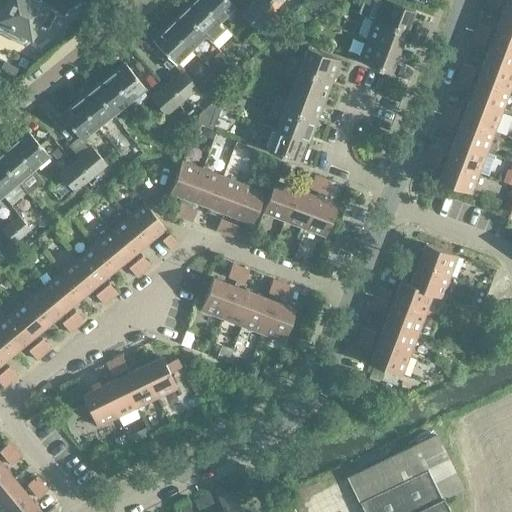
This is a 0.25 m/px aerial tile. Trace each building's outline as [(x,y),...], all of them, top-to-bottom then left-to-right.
[(6,0),(0,12),(0,31),(20,43),(24,42),(26,38),(29,38),(36,24),(46,28),(61,0),(6,0)] [(194,0),(181,12),(204,36),(205,35),(206,36),(207,36),(210,40),(223,27),(218,22),(197,0),(194,0)] [(197,0),(218,22),(233,8),(226,0),(197,0)] [(262,8),(252,0),(250,0),(238,14),(248,23),(262,8)] [(252,0),(262,8),(270,15),(282,0),(252,0)] [(373,19),(406,31),(413,10),(386,0),(363,0),(358,13),(373,19)] [(511,0),(506,0),(499,18),(511,23),(511,0)] [(262,8),(248,23),(256,30),(270,15),(262,8)] [(204,36),(181,12),(166,26),(189,50),(204,36)] [(511,23),(499,18),(492,38),(511,46),(511,23)] [(373,19),(365,40),(398,52),(402,41),(406,42),(408,41),(421,46),(424,37),(413,33),(406,31),(373,19)] [(474,32),(486,36),(490,28),(478,23),(474,32)] [(413,33),(424,37),(427,30),(416,25),(413,33)] [(189,50),(166,26),(152,40),(175,64),(189,50)] [(486,36),(474,32),(472,39),(483,44),(486,36)] [(511,46),(492,38),(484,59),(511,69),(511,46)] [(398,52),(365,40),(357,61),(389,73),(398,52)] [(288,65),(332,81),(340,60),(307,48),(303,60),(292,56),(288,65)] [(476,79),(509,91),(511,82),(511,69),(484,59),(476,79)] [(108,77),(127,102),(144,89),(124,64),(108,77)] [(459,72),(471,77),(474,68),(462,64),(459,72)] [(292,89),(324,102),(332,81),(288,65),(285,74),(296,78),(292,89)] [(397,74),(409,79),(411,71),(400,66),(397,74)] [(166,84),(174,93),(190,79),(183,70),(166,84)] [(471,77),(459,72),(456,80),(468,85),(471,77)] [(92,90),(112,114),(127,102),(108,77),(92,90)] [(174,93),(182,102),(198,88),(190,79),(174,93)] [(476,79),(468,99),(501,112),(509,91),(476,79)] [(182,102),(174,93),(166,84),(151,97),(166,115),(182,102)] [(273,106),(317,122),(324,102),(292,89),(287,101),(276,96),(273,106)] [(76,102),(96,127),(112,114),(92,90),(76,102)] [(461,119),(493,132),(501,112),(468,99),(461,119)] [(213,125),(220,106),(206,101),(198,120),(213,125)] [(96,127),(76,102),(60,115),(80,140),(96,127)] [(444,113),(455,117),(458,109),(447,104),(444,113)] [(276,130),(309,143),(317,122),(273,106),(269,115),(280,119),(276,130)] [(455,117),(444,113),(441,120),(453,125),(455,117)] [(453,140),(486,152),(493,132),(461,119),(453,140)] [(309,143),(276,130),(272,141),(261,136),(257,147),(269,151),(268,152),(301,164),(309,143)] [(10,145),(32,170),(48,156),(26,131),(10,145)] [(445,160),(478,172),(486,152),(453,140),(445,160)] [(0,153),(0,163),(16,183),(32,170),(10,145),(0,153)] [(428,153),(440,158),(444,149),(432,145),(428,153)] [(73,160),(82,169),(99,155),(90,146),(73,160)] [(440,158),(428,153),(426,161),(438,166),(440,158)] [(82,169),(91,178),(107,164),(99,155),(82,169)] [(82,169),(73,160),(72,161),(58,173),(74,192),(88,180),(91,178),(82,169)] [(478,172),(445,160),(437,181),(470,193),(478,172)] [(170,192),(191,200),(203,169),(182,161),(170,192)] [(502,180),(511,184),(511,161),(509,169),(507,168),(502,180)] [(0,192),(2,195),(16,183),(0,163),(0,192)] [(278,175),(286,178),(291,166),(282,163),(278,175)] [(191,200),(211,208),(223,176),(203,169),(191,200)] [(310,187),(319,191),(323,178),(315,175),(310,187)] [(211,208),(231,215),(243,184),(223,176),(211,208)] [(323,178),(319,191),(327,193),(331,181),(323,178)] [(263,212),(284,220),(296,189),(275,181),(263,212)] [(243,184),(231,215),(252,223),(264,192),(243,184)] [(284,220),(304,228),(316,196),(296,189),(284,220)] [(316,196),(304,228),(325,235),(337,204),(316,196)] [(127,217),(148,242),(165,228),(144,203),(127,217)] [(176,215),(184,218),(189,206),(180,203),(176,215)] [(189,206),(184,218),(192,221),(197,209),(189,206)] [(0,229),(12,244),(30,229),(18,214),(0,229)] [(148,242),(127,217),(111,231),(132,256),(148,242)] [(217,230),(225,233),(229,221),(221,218),(217,230)] [(229,221),(225,233),(233,236),(237,224),(229,221)] [(111,231),(94,244),(115,270),(132,256),(111,231)] [(162,239),(170,249),(177,243),(169,233),(162,239)] [(416,264),(448,277),(456,255),(424,243),(416,264)] [(77,258),(98,284),(115,270),(94,244),(77,258)] [(400,258),(411,263),(415,254),(403,250),(400,258)] [(136,261),(144,271),(150,265),(142,255),(136,261)] [(61,272),(82,297),(98,284),(77,258),(61,272)] [(411,263),(400,258),(397,265),(408,270),(411,263)] [(144,271),(136,261),(129,267),(137,276),(144,271)] [(228,276),(236,279),(240,267),(233,264),(228,276)] [(416,264),(409,283),(431,295),(440,298),(448,277),(416,264)] [(240,267),(236,279),(244,282),(249,270),(240,267)] [(82,297),(61,272),(44,286),(65,311),(82,297)] [(201,309),(222,317),(234,285),(213,277),(201,309)] [(268,291),(277,294),(281,282),(273,279),(268,291)] [(400,280),(392,302),(424,314),(431,295),(409,283),(400,280)] [(281,282),(277,294),(285,297),(289,285),(281,282)] [(103,288),(111,298),(117,293),(109,283),(103,288)] [(254,292),(234,285),(222,317),(242,325),(254,292)] [(44,286),(27,299),(48,325),(65,311),(44,286)] [(376,295),(387,300),(390,291),(379,287),(376,295)] [(111,298),(103,288),(96,294),(104,304),(111,298)] [(242,325),(262,333),(274,300),(254,292),(242,325)] [(387,300),(376,295),(373,303),(384,307),(387,300)] [(11,313),(32,339),(48,325),(27,299),(11,313)] [(274,300),(262,333),(283,340),(295,308),(274,300)] [(384,322),(416,334),(424,314),(392,302),(384,322)] [(69,316),(77,326),(84,320),(76,311),(69,316)] [(0,322),(0,334),(15,352),(32,339),(11,313),(0,322)] [(77,326),(69,316),(62,322),(70,331),(77,326)] [(384,322),(377,342),(409,354),(416,334),(384,322)] [(360,335),(372,340),(375,331),(363,327),(360,335)] [(0,364),(15,352),(0,334),(0,364)] [(372,340),(360,335),(357,343),(369,347),(372,340)] [(35,344),(43,354),(50,348),(42,338),(35,344)] [(409,354),(377,342),(369,363),(401,375),(409,354)] [(43,354),(35,344),(29,349),(37,359),(43,354)] [(115,359),(122,373),(129,369),(122,355),(115,359)] [(142,367),(157,397),(177,388),(170,372),(181,367),(177,359),(165,364),(162,357),(142,367)] [(122,373),(115,359),(106,363),(113,377),(122,373)] [(3,371),(11,381),(17,375),(9,366),(3,371)] [(142,367),(122,377),(137,407),(157,397),(142,367)] [(11,381),(3,371),(0,373),(0,382),(4,387),(11,381)] [(122,377),(103,386),(117,416),(137,407),(122,377)] [(117,416),(103,386),(83,396),(86,403),(75,408),(79,416),(90,411),(98,426),(117,416)] [(462,488),(435,434),(347,477),(364,511),(449,511),(443,497),(462,488)] [(0,450),(5,456),(14,448),(10,443),(0,450)] [(14,448),(5,456),(11,463),(21,456),(14,448)] [(0,461),(0,489),(14,478),(0,461)] [(28,483),(33,490),(42,482),(37,476),(28,483)] [(6,511),(28,494),(14,478),(0,489),(0,511),(6,511)] [(42,482),(33,490),(39,497),(48,489),(42,482)] [(225,510),(225,511),(244,511),(234,491),(227,494),(223,487),(215,491),(225,510)] [(28,494),(6,511),(41,511),(42,511),(28,494)] [(202,498),(206,505),(214,502),(210,494),(202,498)] [(206,505),(202,498),(195,501),(199,509),(206,505)]
